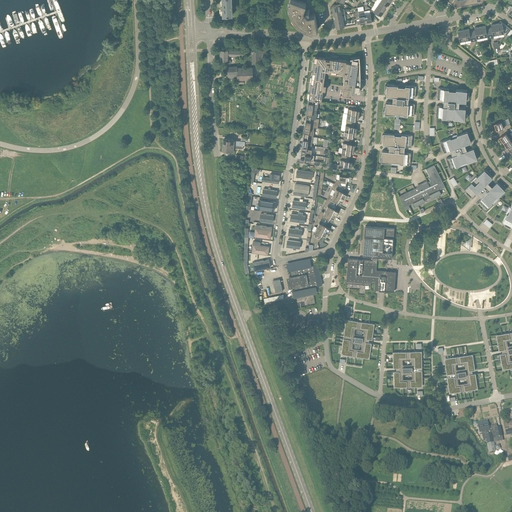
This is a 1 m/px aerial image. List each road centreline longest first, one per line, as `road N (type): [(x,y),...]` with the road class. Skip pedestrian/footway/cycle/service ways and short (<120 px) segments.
road 1 (secondary): [(311,511),(215,248),(195,138),(190,36)]
road 2 (residential): [(324,315),(331,367),(379,396),(445,409),(511,394)]
road 3 (residential): [(511,176),(479,128),(481,69),(450,45),(444,19)]
road 4 (residential): [(289,161),(277,261),(331,249)]
road 5 (residential): [(363,171),(366,33)]
road 6 (residential): [(306,38),(289,161)]
road 7 (residential): [(215,157),(209,35)]
